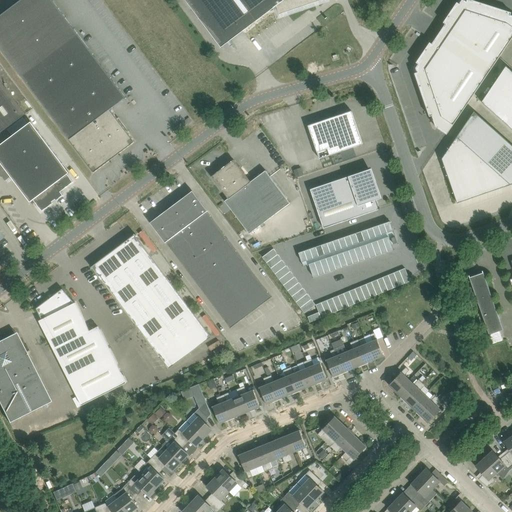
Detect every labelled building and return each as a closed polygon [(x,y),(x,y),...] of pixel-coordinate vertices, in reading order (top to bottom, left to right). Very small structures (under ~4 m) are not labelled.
[(52,0),(20,0),(0,15),(0,47),(21,75),(70,140),(69,140),(94,172),(135,142),(128,132),(129,131),(119,117),(118,118),(111,109),(126,98),(52,0)] [(185,0),(193,9),(204,0),(220,0),(243,31),(249,26),(273,8),(277,6),(279,12),(311,1),(310,0),(322,0),(323,0),(185,0)] [(436,127),(437,128),(447,134),(447,135),(450,130),(500,57),(511,38),(511,15),(511,13),(511,12),(472,0),(467,0),(467,1),(464,0),(461,0),(459,3),(458,2),(457,2),(443,22),(445,24),(432,44),(430,42),(416,62),(417,63),(418,64),(416,68),(417,72),(415,73),(430,117),(430,116),(432,116),(434,121),(436,127)] [(511,70),(506,65),(481,102),(511,129),(511,70)] [(0,79),(0,130),(1,132),(7,128),(23,116),(26,114),(0,79)] [(186,110),(169,123),(176,133),(195,120),(186,110)] [(351,110),(308,125),(319,158),(362,144),(351,110)] [(457,136),(442,159),(457,203),(511,185),(511,184),(511,145),(474,111),(457,136)] [(70,172),(64,164),(31,121),(0,144),(0,160),(2,164),(0,165),(0,172),(6,180),(11,176),(31,202),(34,199),(42,211),(54,203),(53,201),(56,199),(57,200),(64,195),(61,191),(74,182),(68,174),(70,172)] [(227,165),(212,176),(229,198),(225,201),(250,233),(290,203),(266,170),(251,182),(239,166),(235,161),(228,167),(227,165)] [(324,228),(380,209),(379,208),(378,208),(375,199),(379,198),(378,198),(377,198),(368,170),(369,170),(369,169),(310,189),(324,228)] [(151,222),(155,229),(166,243),(166,242),(231,328),(272,297),(207,211),(208,211),(193,191),(151,222)] [(390,221),(299,253),(304,266),(309,264),(314,277),(394,250),(389,236),(395,235),(390,221)] [(170,368),(211,337),(136,236),(137,235),(136,234),(131,237),(132,238),(93,267),(100,276),(99,276),(102,280),(103,279),(170,368)] [(272,246),(261,255),(304,313),(316,304),(272,246)] [(319,312),(308,317),(310,322),(341,310),(410,281),(405,268),(316,305),(319,312)] [(489,334),(501,330),(503,330),(484,272),(477,275),(470,277),(473,286),(470,288),(468,291),(468,295),(469,298),(472,301),(473,301),(474,302),(475,304),(476,309),(480,308),(489,334)] [(82,405),(127,383),(98,326),(90,330),(76,302),(75,303),(63,289),(37,308),(42,319),(39,320),(82,405)] [(373,341),(367,343),(374,360),(385,355),(384,355),(377,339),(375,333),(370,334),(373,341)] [(0,403),(9,422),(51,401),(26,352),(25,353),(16,334),(0,341),(0,403)] [(364,364),(374,360),(367,343),(365,338),(359,340),(358,339),(354,341),(364,364)] [(354,368),(364,364),(354,341),(350,343),(353,349),(348,351),(345,345),(344,345),(354,368)] [(344,372),(354,368),(344,345),(334,349),(344,372)] [(333,377),(344,372),(334,349),(330,351),(333,357),(327,360),(333,376),(333,377)] [(413,351),(409,356),(414,361),(419,356),(413,351)] [(327,378),(320,363),(314,365),(311,359),(308,360),(317,383),(328,379),(328,378),(327,378)] [(300,371),(307,387),(317,383),(308,360),(303,362),(306,368),(300,371)] [(267,377),(277,400),(287,395),(280,379),(274,382),(271,375),(268,367),(265,369),(268,377),(267,377)] [(307,387),(300,371),(294,373),(291,367),(288,368),(297,391),(307,387)] [(405,375),(409,370),(406,367),(401,372),(401,373),(390,384),(389,384),(389,385),(397,392),(409,379),(405,375)] [(297,391),(288,368),(283,370),(286,377),(280,379),(287,395),(297,391)] [(277,400),(267,377),(263,378),(266,385),(260,387),(266,403),(266,404),(277,400)] [(405,400),(422,382),(419,379),(414,384),(409,379),(397,392),(405,400)] [(260,406),(254,390),(247,392),(245,386),(243,382),(239,383),(241,388),(250,410),(261,406),(260,406)] [(413,408),(425,395),(420,390),(425,385),(422,382),(405,400),(413,408)] [(206,401),(199,385),(199,384),(182,391),(181,391),(185,400),(194,396),(198,404),(206,401)] [(250,410),(241,388),(237,389),(239,396),(233,398),(240,415),(250,410)] [(240,415),(233,398),(227,401),(225,394),(221,396),(230,419),(240,415)] [(435,394),(433,396),(430,399),(425,395),(413,408),(421,415),(438,397),(435,394)] [(221,396),(217,397),(219,404),(213,406),(220,422),(219,423),(230,419),(221,396)] [(438,397),(421,415),(429,423),(429,422),(440,410),(441,411),(441,410),(436,405),(441,400),(438,397)] [(161,407),(155,413),(160,418),(166,412),(161,407)] [(208,417),(201,410),(199,408),(187,421),(191,425),(204,437),(212,429),(204,421),(208,417)] [(153,424),(159,418),(153,413),(148,420),(153,424)] [(330,437),(343,424),(335,416),(334,416),(335,417),(323,429),(323,428),(322,429),(323,429),(318,434),(321,437),(326,432),(330,437)] [(351,431),(343,424),(330,437),(335,441),(331,446),(334,449),(351,431)] [(179,429),(175,433),(184,442),(188,438),(196,446),(204,437),(191,425),(184,433),(179,429)] [(184,442),(175,433),(170,428),(169,428),(162,435),(167,440),(162,445),(163,446),(180,462),(188,454),(180,446),(184,442)] [(305,455),(309,453),(304,440),(302,436),(300,431),(301,431),(300,430),(290,434),(297,451),(302,448),(305,455)] [(342,447),(347,452),(359,439),(351,431),(334,449),(337,452),(342,447)] [(279,439),(289,461),(293,460),(290,453),(297,451),(290,434),(279,439)] [(289,462),(289,461),(279,439),(269,443),(276,459),(282,457),(285,463),(289,462)] [(367,447),(359,439),(347,452),(351,457),(346,461),(350,464),(354,459),(355,460),(355,459),(366,447),(367,447)] [(276,459),(269,443),(260,447),(269,469),(273,468),(270,461),(276,459)] [(180,462),(163,446),(151,458),(161,467),(165,463),(173,470),(180,462)] [(260,447),(249,451),(256,467),(262,465),(265,471),(269,469),(260,447)] [(117,450),(114,454),(118,459),(122,455),(117,450)] [(250,470),(256,467),(249,451),(239,455),(239,456),(240,456),(249,478),(253,476),(250,470)] [(493,451),(484,458),(497,472),(505,465),(508,468),(511,465),(511,462),(505,455),(500,459),(493,451)] [(161,467),(151,458),(139,470),(157,487),(165,479),(157,471),(161,467)] [(493,476),(497,472),(484,458),(476,466),(483,474),(479,479),(488,487),(495,479),(493,476)] [(428,480),(435,487),(440,481),(445,486),(449,481),(439,472),(435,476),(426,468),(426,469),(417,478),(424,485),(428,480)] [(224,469),(215,478),(229,491),(237,483),(242,487),(243,485),(246,482),(243,480),(236,473),(232,477),(224,469)] [(157,487),(139,470),(127,483),(137,492),(141,488),(149,495),(157,487)] [(310,478),(302,487),(316,500),(324,492),(316,483),(320,479),(313,472),(310,470),(306,474),(310,478)] [(341,473),(337,477),(341,482),(346,477),(341,473)] [(229,491),(215,478),(207,486),(216,495),(211,499),(221,508),(225,504),(221,500),(229,491)] [(420,492),(416,496),(425,506),(430,501),(437,493),(433,489),(435,487),(428,480),(424,485),(417,478),(412,484),(420,492)] [(114,494),(127,511),(130,511),(138,507),(131,498),(137,492),(127,483),(123,487),(114,494)] [(259,495),(266,492),(263,484),(256,487),(259,495)] [(308,509),(316,500),(302,487),(294,495),(289,491),(285,496),(295,505),(299,500),(308,509)] [(64,496),(61,488),(53,492),(56,500),(64,496)] [(206,488),(199,493),(204,499),(211,494),(206,488)] [(421,510),(425,506),(416,496),(412,501),(403,493),(394,503),(400,509),(404,505),(411,511),(417,506),(421,510)] [(113,511),(127,511),(114,494),(105,501),(106,502),(101,505),(104,511),(112,511),(113,511)] [(199,495),(191,504),(199,511),(217,511),(221,508),(211,499),(207,503),(199,495)] [(285,504),(277,511),(293,511),(291,509),(295,505),(285,496),(281,500),(285,504)] [(446,511),(445,511),(464,511),(468,508),(461,501),(453,510),(450,507),(446,511)] [(392,511),(410,511),(411,511),(404,505),(400,509),(394,503),(388,508),(392,511)]
